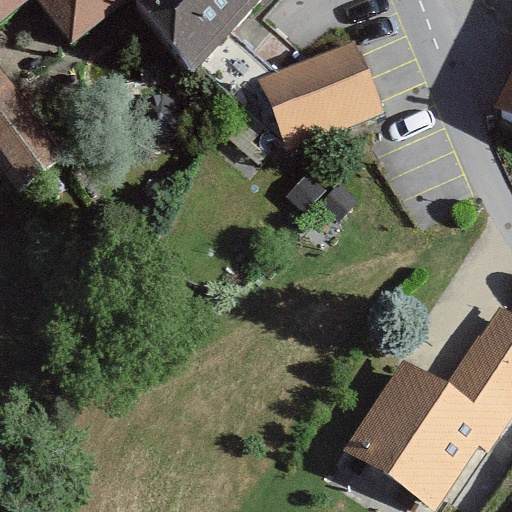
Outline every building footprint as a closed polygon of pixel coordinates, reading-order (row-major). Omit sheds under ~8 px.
[(116,0),(0,0),(0,27),(26,9),(54,47),(116,0)] [(257,0),(134,0),(114,23),(182,84),(257,0)] [(374,124),(351,49),(249,80),(272,154),(374,124)] [(511,132),(511,63),(486,120),(511,132)] [(511,420),(511,322),(496,312),(446,390),(506,429),(511,420)] [(427,511),(481,437),(390,372),(334,450),(420,511),(427,511)]
